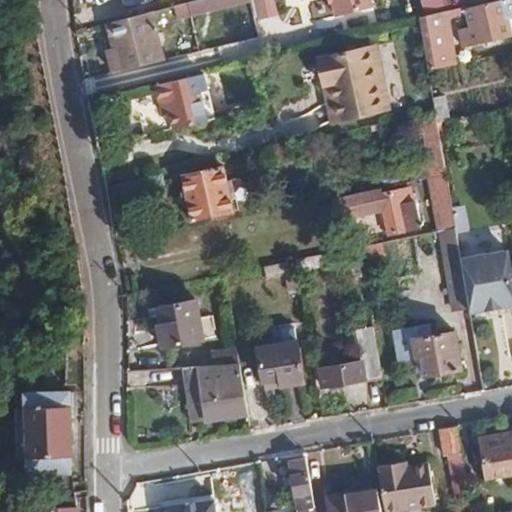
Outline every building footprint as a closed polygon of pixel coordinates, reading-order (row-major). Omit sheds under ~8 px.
[(242,52),(229,0),(203,0),(190,3),(194,17),(213,11),(219,35),(208,38),(210,53),(222,51),(224,56),(242,52)] [(370,0),(327,0),(328,6),(332,5),(335,16),(372,6),(370,0)] [(194,17),(190,3),(175,7),(180,20),(194,17)] [(507,24),(502,4),(466,13),(474,49),(500,42),(498,26),(507,24)] [(149,14),(108,25),(122,80),(161,71),(149,14)] [(433,16),(417,20),(428,73),(439,70),(434,45),(438,43),(433,16)] [(328,96),(369,86),(360,53),(314,63),(320,90),(325,89),(328,96)] [(198,78),(148,90),(153,108),(160,106),(167,133),(209,124),(198,78)] [(380,114),(374,85),(369,86),(328,96),(335,125),(380,114)] [(296,115),(298,130),(331,126),(329,110),(296,115)] [(436,116),(409,122),(412,139),(424,137),(431,182),(447,178),(438,126),(436,116)] [(236,214),(225,168),(184,178),(196,223),(236,214)] [(447,178),(431,182),(441,234),(445,234),(457,231),(447,178)] [(135,199),(132,186),(108,192),(111,204),(135,199)] [(413,190),(383,196),(390,236),(422,229),(418,206),(415,206),(413,190)] [(468,206),(457,206),(458,230),(469,230),(468,206)] [(457,231),(445,234),(447,247),(443,248),(448,281),(465,278),(462,257),(457,231)] [(465,278),(472,312),(511,304),(511,265),(509,249),(462,257),(465,278)] [(362,263),(360,250),(297,262),(299,274),(362,263)] [(297,262),(269,267),(270,279),(289,276),(293,295),(302,294),(299,274),(297,262)] [(204,339),(197,301),(163,307),(167,325),(159,327),(165,349),(204,339)] [(463,371),(459,334),(414,340),(416,360),(426,359),(428,377),(463,371)] [(307,385),(300,343),(262,349),(266,383),(284,380),(285,387),(307,385)] [(240,365),(186,369),(188,388),(204,387),(207,420),(249,416),(240,365)] [(316,373),(317,379),(322,378),(324,389),(367,381),(365,365),(316,373)] [(204,387),(188,388),(191,422),(207,420),(204,387)] [(64,403),(62,390),(18,397),(28,476),(73,468),(71,451),(74,451),(67,403),(64,403)] [(458,427),(442,430),(446,459),(450,457),(458,503),(470,500),(458,427)] [(413,511),(425,510),(416,458),(395,460),(400,492),(390,494),(393,511),(413,511)] [(316,511),(307,459),(291,462),(298,511),(280,511),(278,511),(316,511)] [(166,511),(206,504),(201,472),(159,479),(165,511),(166,511)] [(382,511),(380,494),(331,503),(332,511),(382,511)]
